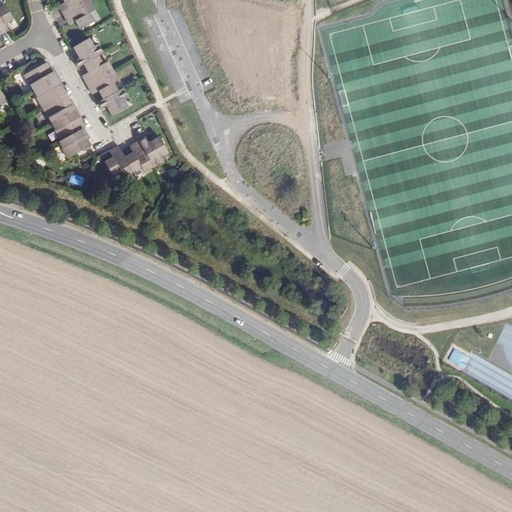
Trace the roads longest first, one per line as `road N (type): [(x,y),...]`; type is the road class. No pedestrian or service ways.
road 1 (unclassified): [(0,214),(180,286),(511,472)]
road 2 (residential): [(103,139),(46,30)]
